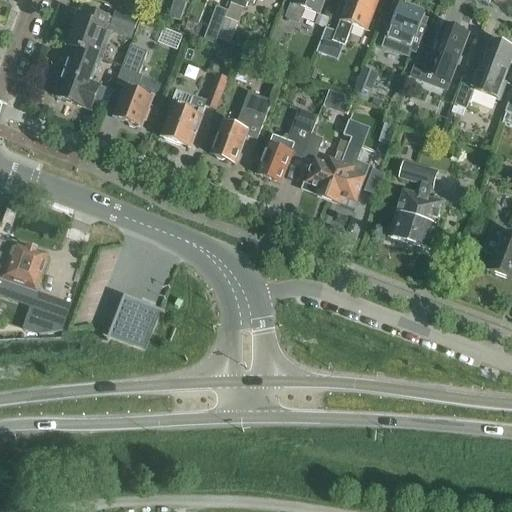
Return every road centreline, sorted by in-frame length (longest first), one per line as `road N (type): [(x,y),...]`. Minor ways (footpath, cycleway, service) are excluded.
road 1 (tertiary): [(242,300),(226,270),(189,241),(0,165)]
road 2 (residential): [(242,300),(342,297),(511,363)]
road 3 (secondary): [(248,418),(511,432)]
road 4 (secondary): [(0,427),(248,418)]
road 5 (secondary): [(511,403),(266,381)]
road 6 (secondary): [(233,383),(0,401)]
